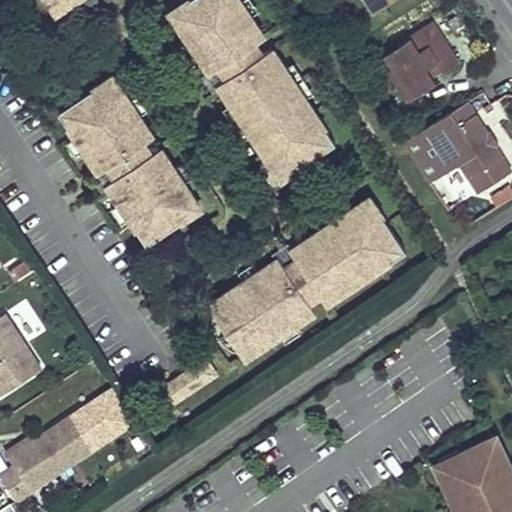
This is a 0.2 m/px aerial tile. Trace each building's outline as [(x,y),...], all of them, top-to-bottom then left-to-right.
[(48,0),(57,13),(63,9),(57,0),(48,0)] [(57,0),(63,9),(76,0),(57,0)] [(197,4),(194,0),(189,0),(172,11),(177,18),(197,4)] [(268,35),(243,0),(194,0),(197,4),(177,18),(214,72),(223,66),(230,76),(221,83),(281,172),(301,158),(306,164),(340,141),(275,46),(266,52),(259,41),(268,35)] [(364,0),(373,12),(390,0),(364,0)] [(456,65),(429,24),(383,55),(391,68),(402,85),(407,81),(416,95),(432,84),(429,79),(424,71),(435,63),(441,71),(443,74),(456,65)] [(441,71),(435,63),(424,71),(429,79),(441,71)] [(402,85),(391,68),(385,71),(406,101),(416,95),(407,81),(402,85)] [(98,95),(118,81),(114,74),(93,88),(98,95)] [(93,88),(60,111),(101,172),(111,165),(118,176),(109,182),(150,243),(184,220),(179,213),(200,199),(163,145),(154,151),(146,141),(155,135),(118,81),(98,95),(93,88)] [(486,132),(466,100),(403,140),(431,182),(460,162),(478,192),(510,171),(494,146),(492,142),(487,145),(484,140),(488,137),(486,132)] [(491,129),(486,132),(488,137),(484,140),(487,145),(492,142),(494,146),(499,143),(491,129)] [(285,178),(306,164),(301,158),(281,172),(285,178)] [(508,199),(511,196),(511,186),(510,184),(502,189),(508,199)] [(508,199),(502,189),(492,196),(498,206),(508,199)] [(384,267),(410,250),(388,215),(381,219),(368,198),(294,247),(300,256),(289,263),(283,254),(211,300),(247,356),(319,309),(313,300),(324,293),(330,302),(365,279),(361,274),(380,261),(384,267)] [(204,206),(200,199),(179,213),(184,220),(204,206)] [(0,393),(1,394),(41,368),(5,312),(0,314),(0,393)] [(209,356),(186,371),(196,385),(218,370),(209,356)] [(186,371),(179,376),(188,390),(196,385),(186,371)] [(179,376),(156,391),(165,405),(188,390),(179,376)] [(93,447),(72,414),(9,455),(15,464),(0,474),(16,498),(93,447)] [(511,511),(511,468),(495,434),(459,451),(462,456),(437,468),(457,511),(511,511)]
